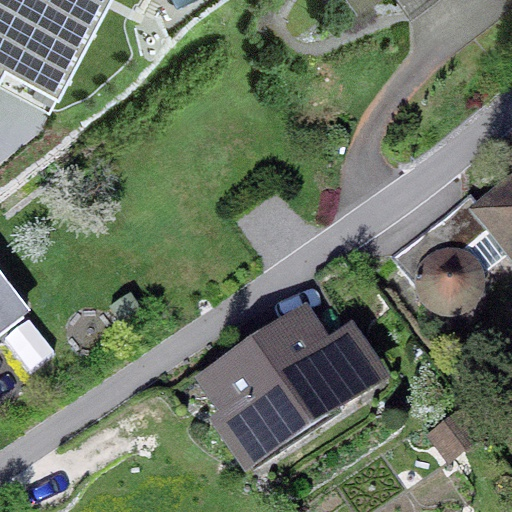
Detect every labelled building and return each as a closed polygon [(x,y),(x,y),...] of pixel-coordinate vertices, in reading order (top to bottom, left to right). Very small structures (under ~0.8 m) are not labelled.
[(355,0),(398,0),(405,9),(408,13),(424,0),(352,0),(353,2),(355,0)] [(511,188),(478,215),(466,200),(387,262),(425,311),(434,317),(448,320),(460,315),(466,310),(471,303),(473,294),(473,286),(509,257),(511,261),(511,188)] [(0,316),(10,308),(0,294),(0,316)] [(368,385),(339,340),(318,354),(300,327),(205,389),(252,460),(368,385)] [(442,464),(472,442),(456,420),(426,442),(442,464)]
